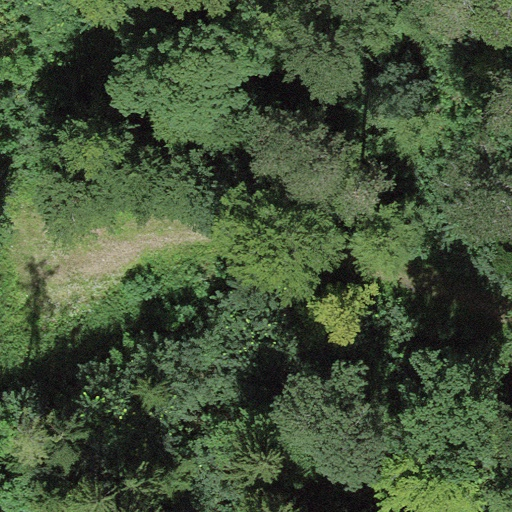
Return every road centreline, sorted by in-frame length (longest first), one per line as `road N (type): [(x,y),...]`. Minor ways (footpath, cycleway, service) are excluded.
road 1 (track): [(511,344),(392,287),(240,235),(87,215),(6,241)]
road 2 (track): [(468,511),(392,287)]
